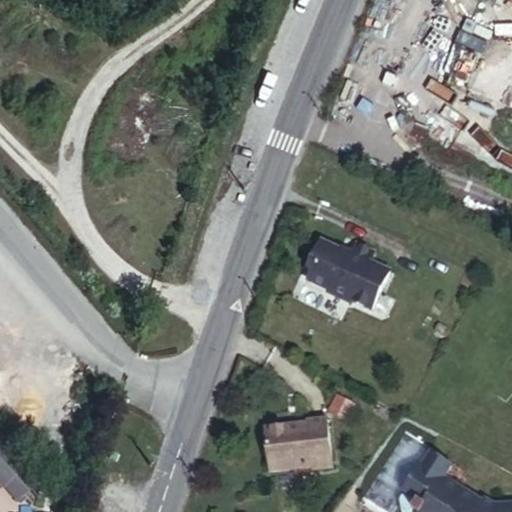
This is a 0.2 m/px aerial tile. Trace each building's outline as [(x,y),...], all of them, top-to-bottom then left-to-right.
[(511,179),(511,0),(488,0),(428,145),(511,179)] [(372,309),(391,270),(370,260),(375,248),(359,240),(353,251),(324,237),(316,254),(317,262),(308,279),(329,289),(330,293),(348,301),(352,300),(372,309)] [(340,390),(332,403),(347,412),(355,399),(340,390)] [(327,413),(307,415),(307,419),(265,422),(268,465),(331,461),(327,413)] [(23,474),(0,448),(0,486),(4,491),(23,474)] [(511,511),(511,502),(491,503),(483,497),(480,501),(443,476),(449,465),(429,451),(402,492),(415,500),(410,508),(416,511),(511,511)] [(18,507),(37,490),(23,474),(4,491),(18,507)] [(416,511),(410,508),(415,500),(402,492),(397,499),(399,511),(416,511)]
